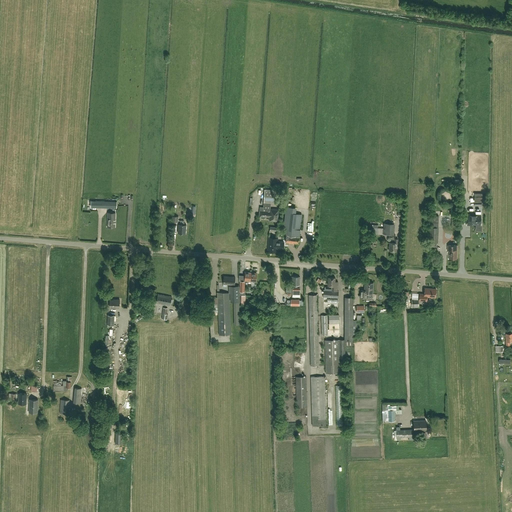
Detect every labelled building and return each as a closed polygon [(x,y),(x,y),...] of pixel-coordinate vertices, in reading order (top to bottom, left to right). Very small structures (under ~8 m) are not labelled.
[(264,189),(264,203),(274,203),(275,190),(264,189)] [(474,197),(474,198),(474,206),(481,206),(481,202),(488,202),(488,197),(474,197)] [(271,221),(277,221),(278,210),(265,209),(265,211),(260,211),(259,216),(270,217),(270,219),(271,221)] [(115,227),(115,217),(115,213),(107,213),(107,227),(115,227)] [(481,216),(481,215),(477,215),(477,214),(470,214),(470,223),(475,223),(475,222),(481,222),(481,216)] [(435,242),(438,243),(439,227),(438,227),(439,216),(431,215),(430,227),(429,242),(432,242),(432,244),(435,245),(435,242)] [(185,234),(186,225),(183,225),(184,221),(180,221),(180,224),(178,224),(178,233),(185,234)] [(393,235),(394,224),(383,223),(383,234),(393,235)] [(299,244),(300,230),(287,229),(285,242),(299,244)] [(276,252),(278,238),(269,238),(268,251),(276,252)] [(397,243),(398,239),(395,239),(394,243),(389,242),(389,251),(396,251),(397,243)] [(449,260),(457,260),(457,246),(447,245),(447,251),(449,251),(449,260)] [(256,281),(256,273),(245,273),(245,280),(256,281)] [(234,285),(235,277),(224,276),(223,284),(234,285)] [(338,298),(338,291),(337,291),(338,282),(335,282),(335,278),(328,277),(328,285),(332,286),(332,287),(325,287),(324,290),(323,290),(323,297),(338,298)] [(372,294),(373,283),(365,282),(364,290),(360,290),(360,298),(367,298),(367,294),(372,294)] [(248,293),(255,293),(255,289),(258,289),(258,286),(255,286),(255,285),(248,285),(248,293)] [(217,292),(217,298),(212,298),(212,300),(213,304),(217,304),(213,304),(213,307),(213,309),(218,309),(218,310),(213,310),(213,312),(218,312),(219,335),(231,335),(229,293),(230,293),(230,302),(233,302),(234,321),(240,321),(240,302),(239,286),(229,286),(229,293),(217,292)] [(436,289),(425,288),(424,294),(420,294),(419,301),(427,301),(427,297),(435,297),(436,289)] [(163,304),(165,295),(158,294),(156,303),(163,304)] [(172,297),(165,295),(163,304),(170,306),(172,297)] [(311,366),(319,366),(317,295),(309,295),(311,366)] [(353,345),(353,298),(345,298),(345,340),(325,340),(326,374),(340,373),(339,358),(345,358),(345,345),(353,345)] [(330,308),(339,308),(339,299),(330,299),(330,308)] [(119,308),(120,300),(117,300),(110,300),(110,307),(119,308)] [(163,308),(162,315),(159,314),(159,319),(161,319),(167,320),(168,314),(167,314),(167,308),(163,308)] [(321,335),(328,335),(339,335),(339,323),(339,315),(328,315),(329,324),(328,324),(328,315),(321,315),(321,335)] [(312,426),(326,426),(324,376),(310,377),(312,426)] [(296,407),(307,407),(306,377),(296,377),(296,407)] [(80,404),(81,389),(75,388),(73,403),(80,404)] [(19,393),(18,404),(26,404),(27,393),(19,393)] [(9,401),(16,402),(17,394),(9,394),(9,401)] [(37,413),(38,400),(30,399),(29,412),(37,413)] [(69,414),(69,400),(61,400),(60,413),(69,414)] [(383,421),(388,421),(395,421),(394,410),(388,410),(382,410),(383,421)] [(110,444),(110,432),(111,422),(101,422),(101,432),(100,443),(110,444)] [(421,431),(426,430),(426,427),(425,427),(425,422),(414,423),(414,429),(420,429),(421,431)] [(396,438),(413,437),(413,430),(396,430),(396,438)]
